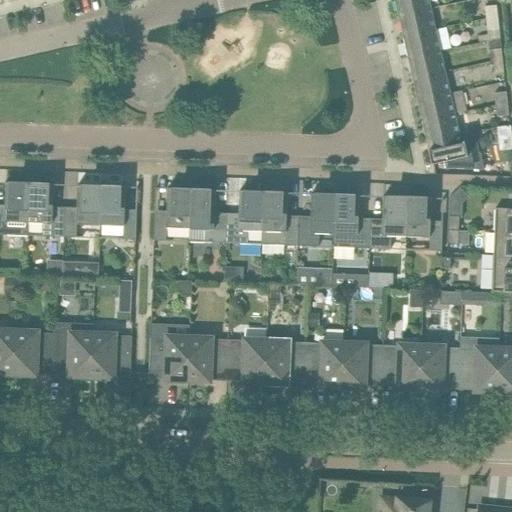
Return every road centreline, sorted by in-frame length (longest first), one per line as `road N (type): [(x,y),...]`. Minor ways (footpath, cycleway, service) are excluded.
road 1 (unclassified): [(0,432),(511,449)]
road 2 (residential): [(338,0),(367,119),(352,143),(0,135)]
road 3 (residential): [(0,51),(179,10)]
